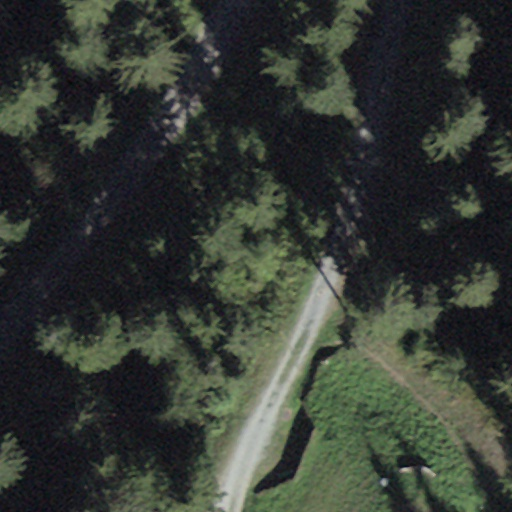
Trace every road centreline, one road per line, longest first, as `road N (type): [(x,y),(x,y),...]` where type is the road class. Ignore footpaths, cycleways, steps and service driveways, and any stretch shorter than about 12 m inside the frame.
road 1 (track): [(232,511),(331,283),(376,149),(404,0)]
road 2 (track): [(235,0),(0,352)]
